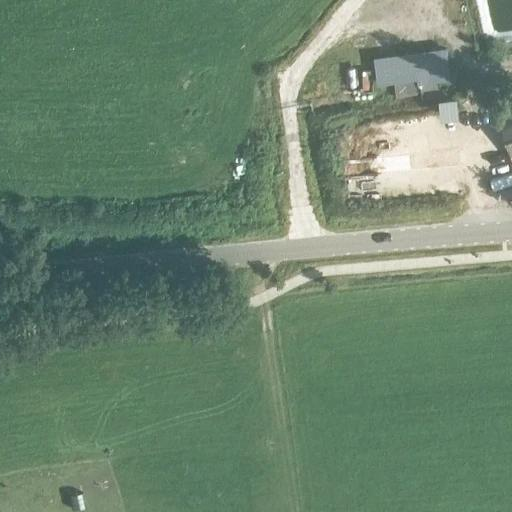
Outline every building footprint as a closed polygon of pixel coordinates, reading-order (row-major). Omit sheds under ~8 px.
[(396,94),(419,91),(417,80),(394,84),(396,94)] [(454,95),(436,97),(438,114),(456,112),(454,95)] [(511,111),(498,116),(511,159),(511,111)] [(452,126),(438,125),(438,142),(452,143),(452,126)] [(407,210),(428,202),(424,192),(403,200),(407,210)]
